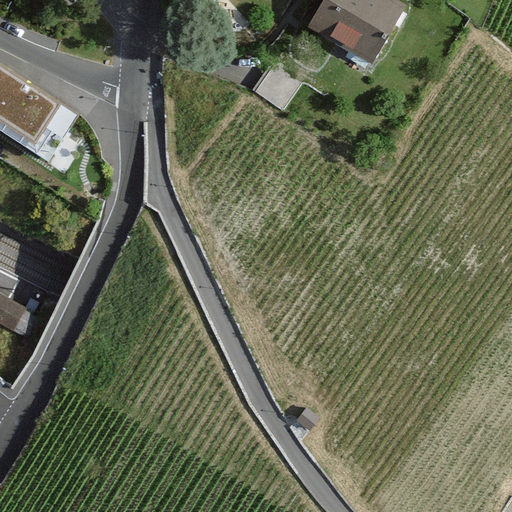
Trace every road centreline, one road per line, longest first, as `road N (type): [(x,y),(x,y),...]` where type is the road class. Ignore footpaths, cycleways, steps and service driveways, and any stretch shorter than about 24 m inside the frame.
road 1 (residential): [(140,93),(155,101),(165,202),(240,362),(303,470),(342,511)]
road 2 (tertiary): [(117,229),(61,357),(15,434)]
road 3 (residential): [(0,38),(140,93)]
